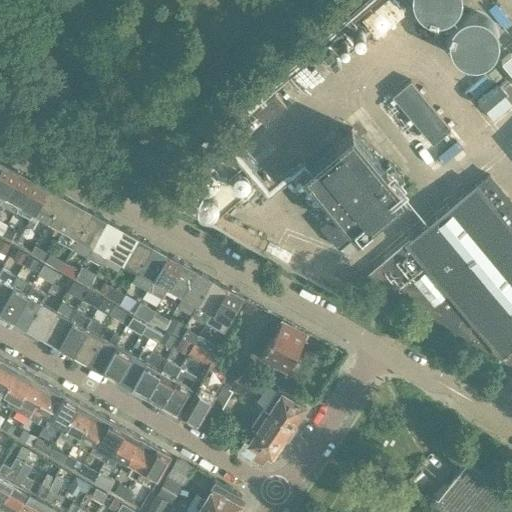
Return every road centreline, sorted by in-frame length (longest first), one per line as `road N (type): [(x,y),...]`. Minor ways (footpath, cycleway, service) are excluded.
road 1 (residential): [(0,141),(366,346)]
road 2 (residential): [(0,333),(273,492)]
road 3 (residential): [(273,492),(366,346)]
road 4 (unclassified): [(511,431),(366,346)]
